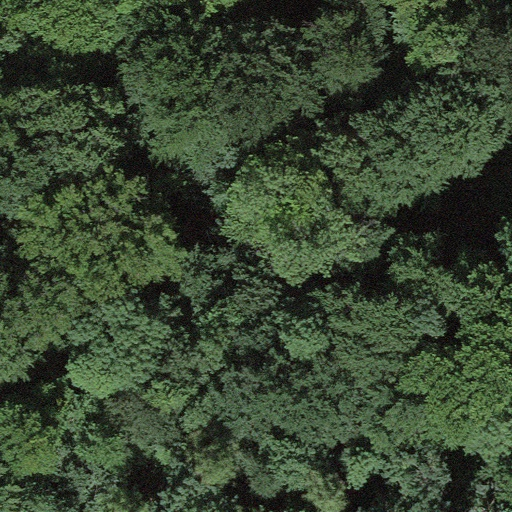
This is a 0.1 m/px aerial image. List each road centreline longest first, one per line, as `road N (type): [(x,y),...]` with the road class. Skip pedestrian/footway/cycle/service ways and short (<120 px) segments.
road 1 (track): [(0,487),(95,432),(298,388),(453,407),(511,443)]
road 2 (track): [(511,115),(226,225)]
road 3 (track): [(0,338),(45,299),(226,225)]
